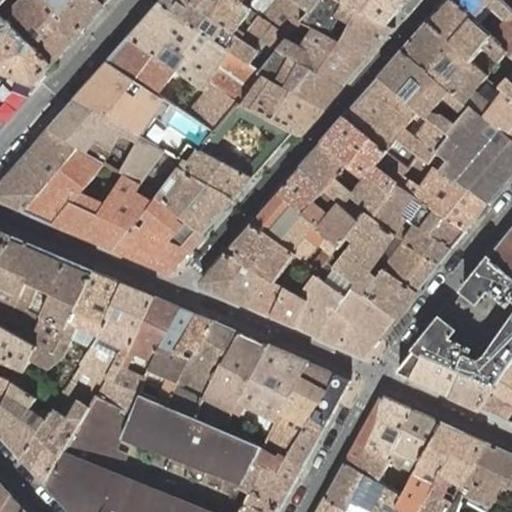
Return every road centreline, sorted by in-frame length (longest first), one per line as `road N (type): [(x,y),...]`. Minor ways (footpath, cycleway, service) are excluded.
road 1 (residential): [(179,293),(434,0)]
road 2 (residential): [(371,377),(511,210)]
road 3 (residential): [(179,293),(371,377)]
road 4 (residential): [(0,146),(131,0)]
road 5 (residential): [(0,213),(179,293)]
road 6 (residential): [(371,377),(511,440)]
road 7 (residential): [(298,511),(371,377)]
